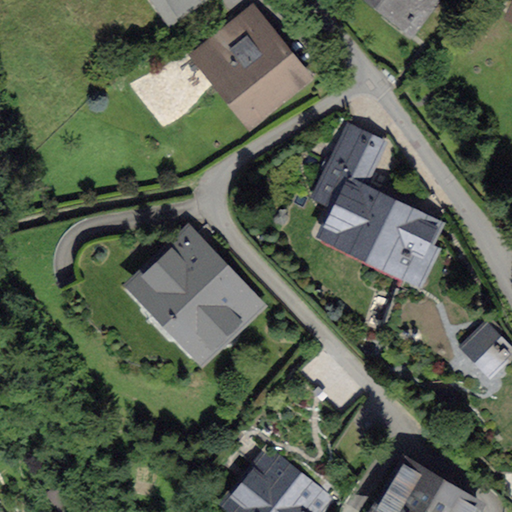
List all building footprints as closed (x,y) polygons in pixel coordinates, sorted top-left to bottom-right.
[(165,0),(172,11),(187,0),(165,0)] [(382,0),(411,23),(428,0),(382,0)] [(278,41),(268,43),(246,16),(220,36),(222,38),(198,57),(217,81),(225,82),(253,116),(305,74),(278,41)] [(383,144),(349,127),(332,161),(347,168),(333,198),(342,203),(330,226),(409,268),(404,279),(417,286),(435,251),(423,245),(432,227),(395,208),(398,202),(364,184),(383,144)] [(203,352),(251,306),(187,238),(139,284),(203,352)] [(509,354),(486,328),(467,346),(491,371),(509,354)] [(318,493),(252,440),(241,453),(260,468),(232,504),(241,511),(314,511),(308,506),(318,493)] [(404,466),(376,511),(477,511),(479,510),(404,466)]
